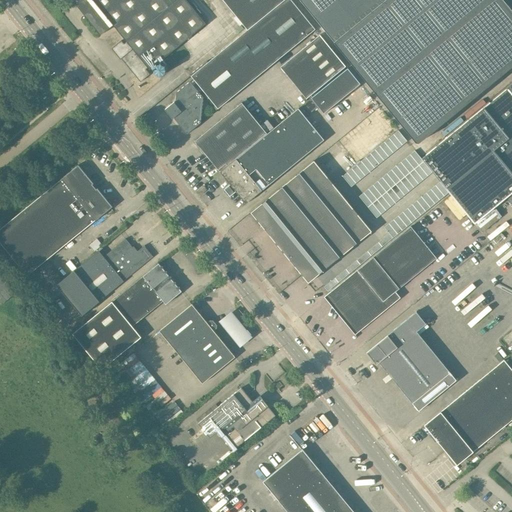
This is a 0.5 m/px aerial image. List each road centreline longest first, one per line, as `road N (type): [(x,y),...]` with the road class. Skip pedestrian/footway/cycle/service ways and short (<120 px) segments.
road 1 (tertiary): [(424,511),(83,93)]
road 2 (tertiary): [(83,93),(7,0)]
